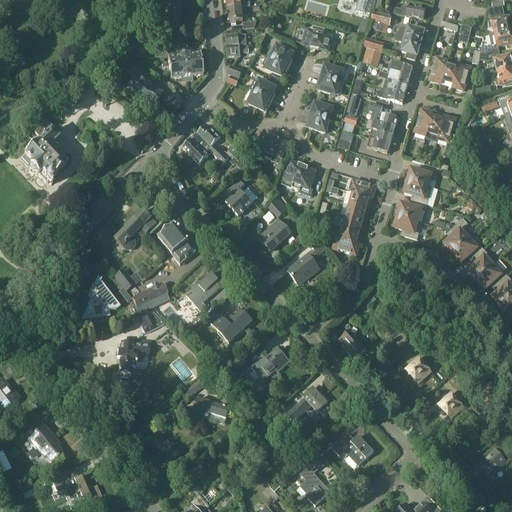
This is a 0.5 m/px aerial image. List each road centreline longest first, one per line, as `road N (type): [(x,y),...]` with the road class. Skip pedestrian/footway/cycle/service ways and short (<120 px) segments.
road 1 (residential): [(355,511),(409,461),(409,444),(307,334)]
road 2 (unclassified): [(24,348),(70,290),(75,237),(139,173)]
road 3 (residential): [(155,511),(24,348)]
road 4 (residential): [(307,334),(182,201)]
road 5 (residential): [(511,335),(431,255),(377,241)]
road 6 (residential): [(392,182),(333,165),(283,125)]
road 7 (residential): [(378,305),(377,332),(396,360),(406,342),(387,304)]
road 8 (residential): [(413,100),(466,116),(469,104),(416,89)]
